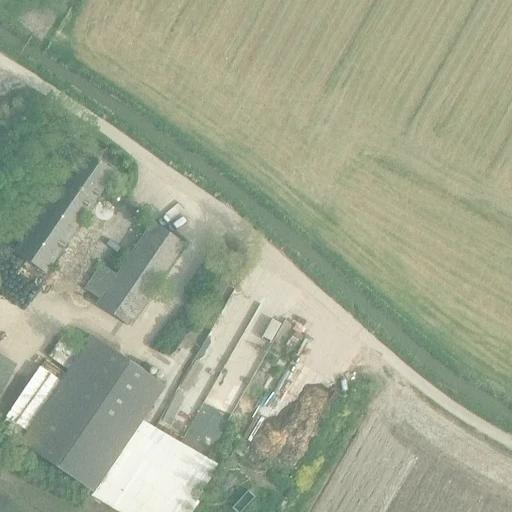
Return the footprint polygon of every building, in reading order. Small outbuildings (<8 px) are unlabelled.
[(13,252),(44,273),(113,172),(82,151),(13,252)] [(183,244),(151,222),(116,275),(101,265),(84,289),(99,300),(95,304),(127,326),(183,244)] [(91,336),(18,442),(92,492),(141,420),(164,386),(91,336)] [(13,372),(19,358),(0,349),(0,417),(19,375),(13,372)] [(92,492),(89,497),(113,511),(190,511),(215,464),(141,420),(92,492)]
